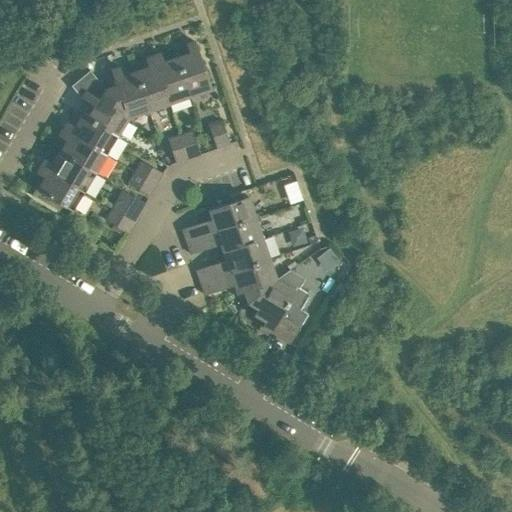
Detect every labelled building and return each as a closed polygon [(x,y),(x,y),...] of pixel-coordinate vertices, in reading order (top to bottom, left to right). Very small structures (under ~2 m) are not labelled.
[(174,57),(189,98),(210,90),(193,41),(185,43),(188,53),(174,57)] [(189,98),(174,57),(162,62),(159,53),(151,55),(168,105),(189,98)] [(148,67),(134,72),(148,112),(168,105),(151,55),(145,58),(148,67)] [(148,112),(134,72),(121,76),(118,67),(110,69),(115,85),(103,89),(126,119),(148,112)] [(126,119),(103,89),(88,71),(70,86),(79,97),(88,102),(81,114),(116,136),(126,119)] [(116,136),(81,114),(73,127),(64,122),(61,128),(105,154),(116,136)] [(217,149),(229,145),(220,121),(209,125),(217,149)] [(105,154),(61,128),(57,134),(66,139),(59,151),(94,173),(105,154)] [(179,135),(188,159),(199,155),(191,131),(179,135)] [(188,159),(179,135),(168,139),(176,163),(188,159)] [(94,173),(59,151),(51,164),(43,158),(39,165),(83,191),(94,173)] [(140,160),(134,171),(155,184),(161,173),(140,160)] [(83,191),(39,165),(35,171),(44,176),(36,188),(72,210),(83,191)] [(155,184),(134,171),(127,181),(149,194),(155,184)] [(186,242),(256,218),(248,197),(208,211),(211,220),(181,230),(186,242)] [(112,208),(133,221),(139,211),(118,198),(112,208)] [(133,221),(112,208),(105,219),(126,232),(133,221)] [(262,239),(256,218),(186,242),(190,254),(219,244),(221,252),(262,239)] [(262,239),(221,252),(224,261),(195,271),(199,283),(269,259),(262,239)] [(328,249),(317,258),(326,269),(337,260),(328,249)] [(247,303),(276,280),(269,259),(199,283),(203,295),(233,285),(236,294),(243,291),(247,303)] [(300,310),(309,295),(296,287),(294,291),(276,280),(247,303),(257,309),(254,315),(265,322),(262,327),(289,344),(307,314),(300,310)]
